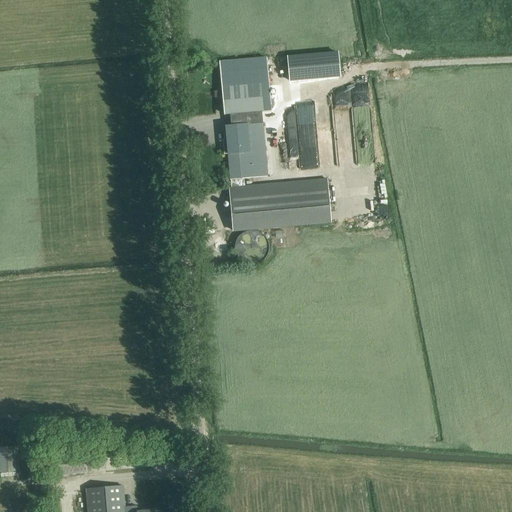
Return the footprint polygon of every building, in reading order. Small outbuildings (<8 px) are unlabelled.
[(339,76),(337,52),(287,56),(289,80),(339,76)] [(231,113),(261,111),(271,110),(267,66),(221,70),(225,114),(231,113)] [(371,147),(367,82),(350,83),(354,148),(371,147)] [(333,110),(347,110),(348,96),(334,96),(333,110)] [(231,187),(245,186),(244,178),(267,176),(261,111),(231,113),(232,125),(247,124),(250,155),(228,157),(231,187)] [(247,124),(232,125),(224,126),(225,140),(227,140),(228,157),(250,155),(247,124)] [(229,187),(232,220),(233,230),(330,222),(327,179),(245,186),(231,187),(229,187)] [(369,181),(349,181),(350,195),(370,195),(369,181)] [(373,217),(385,215),(384,205),(372,206),(373,217)] [(223,263),(223,236),(203,237),(204,264),(223,263)] [(48,447),(52,476),(87,472),(83,443),(48,447)] [(17,446),(0,447),(0,472),(19,471),(17,446)] [(154,511),(154,510),(137,511),(124,511),(123,486),(79,489),(80,511),(154,511)]
